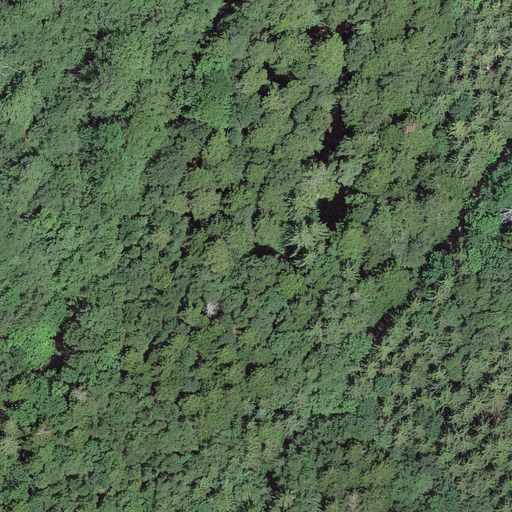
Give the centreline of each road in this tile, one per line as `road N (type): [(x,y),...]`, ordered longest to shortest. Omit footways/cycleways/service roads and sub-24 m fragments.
road 1 (track): [(215,0),(162,151),(58,362),(5,511)]
road 2 (track): [(243,511),(336,407),(511,163)]
